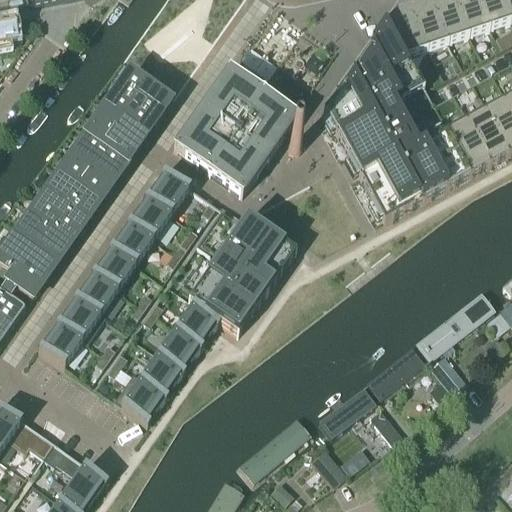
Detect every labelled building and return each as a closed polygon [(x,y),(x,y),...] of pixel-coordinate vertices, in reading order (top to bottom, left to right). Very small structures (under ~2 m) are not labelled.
[(372,48),(322,117),(385,229),(442,198),(466,184),(511,159),(511,0),(443,0),(401,9),(372,48)] [(0,29),(0,59),(11,57),(9,47),(15,45),(11,27),(0,29)] [(172,156),(241,204),(296,125),(291,122),(228,77),(172,156)] [(128,82),(103,116),(144,145),(169,111),(128,82)] [(103,116),(85,142),(126,171),(144,145),(103,116)] [(85,142),(71,162),(112,191),(126,171),(85,142)] [(71,162),(58,181),(99,210),(112,191),(71,162)] [(147,202),(144,205),(170,223),(172,221),(186,201),(189,197),(163,179),(156,189),(147,202)] [(58,181),(44,200),(85,229),(99,210),(58,181)] [(44,200),(30,220),(71,249),(85,229),(44,200)] [(129,227),(127,230),(153,249),(155,246),(154,246),(169,225),(170,225),(170,223),(144,205),(138,214),(129,227)] [(207,211),(200,221),(207,226),(214,216),(207,211)] [(220,219),(195,254),(215,268),(240,233),(220,219)] [(30,220),(17,239),(58,268),(71,249),(30,220)] [(188,307),(187,308),(189,310),(218,331),(219,330),(219,331),(226,335),(234,341),(237,343),(237,342),(266,301),(291,265),(294,261),(295,260),(294,259),(279,248),(261,236),(247,226),(245,225),(244,226),(240,233),(215,268),(209,276),(209,277),(201,288),(188,307)] [(111,252),(109,255),(135,274),(137,271),(152,250),(153,249),(127,230),(126,231),(120,239),(111,252)] [(17,239),(0,262),(0,273),(1,274),(0,274),(0,284),(31,306),(58,268),(17,239)] [(179,267),(185,257),(178,252),(171,262),(179,267)] [(93,277),(92,280),(118,298),(119,296),(123,290),(134,275),(135,274),(109,255),(103,264),(93,277)] [(172,276),(179,267),(171,262),(165,271),(172,276)] [(75,303),(73,306),(104,327),(104,326),(101,323),(102,321),(101,321),(109,310),(115,302),(116,300),(118,298),(92,280),(85,289),(76,303),(75,303)] [(0,325),(12,334),(23,318),(22,318),(24,316),(22,315),(10,306),(10,307),(8,306),(0,299),(0,325)] [(482,300),(415,351),(430,371),(497,319),(482,300)] [(144,301),(136,311),(144,316),(151,306),(144,301)] [(58,328),(56,331),(86,352),(88,349),(102,328),(103,328),(104,327),(73,306),(67,315),(58,328)] [(511,309),(498,320),(511,335),(511,309)] [(172,333),(170,336),(200,357),(218,331),(189,310),(186,314),(172,333)] [(136,311),(129,322),(136,327),(144,316),(136,311)] [(155,311),(148,321),(155,326),(162,316),(155,311)] [(491,326),(486,330),(493,339),(505,329),(498,320),(491,326)] [(148,321),(141,330),(149,335),(155,326),(148,321)] [(0,325),(0,350),(12,334),(0,325)] [(40,353),(37,358),(63,376),(66,372),(81,351),(85,354),(86,352),(56,331),(50,340),(40,353)] [(154,358),(152,361),(182,382),(200,357),(170,336),(169,337),(154,359),(154,358)] [(107,353),(100,363),(108,368),(114,358),(107,353)] [(131,382),(130,384),(164,408),(182,382),(152,361),(151,363),(137,384),(136,384),(135,385),(131,382)] [(120,376),(127,366),(119,362),(113,371),(120,376)] [(100,363),(94,372),(101,377),(108,368),(100,363)] [(415,364),(375,394),(384,407),(424,376),(415,364)] [(443,366),(430,376),(451,402),(452,403),(465,393),(464,392),(443,366)] [(113,386),(120,376),(113,371),(106,381),(113,386)] [(115,406),(112,410),(120,416),(146,434),(147,432),(164,408),(130,384),(130,385),(115,406)] [(378,413),(367,399),(320,434),(331,448),(378,413)] [(0,511),(91,511),(107,490),(116,477),(62,439),(53,452),(46,447),(39,442),(37,441),(32,437),(31,437),(21,430),(7,420),(0,414),(0,511)] [(392,454),(402,446),(379,417),(371,423),(372,424),(369,426),(392,454)] [(313,446),(297,427),(239,475),(254,494),(313,446)] [(332,495),(344,484),(323,460),(311,470),(332,495)] [(238,511),(244,503),(223,490),(209,511),(238,511)]
